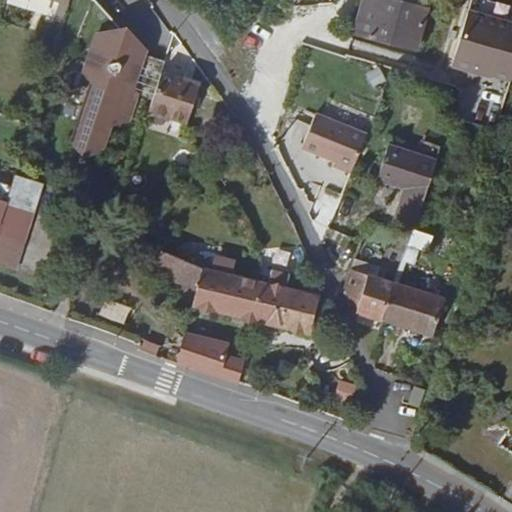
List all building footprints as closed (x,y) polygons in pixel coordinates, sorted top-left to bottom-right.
[(61,22),(67,4),(57,0),(51,19),(61,22)] [(369,0),(367,10),(360,8),(353,32),(413,49),(415,43),(420,44),(421,39),(416,37),(424,9),(421,8),(423,0),(369,0)] [(367,10),(369,0),(361,0),(360,8),(367,10)] [(490,73),(509,79),(511,70),(511,24),(465,10),(449,64),(471,71),(473,66),(491,71),(490,73)] [(131,90),(151,96),(163,61),(135,52),(136,47),(121,31),(93,38),(84,65),(95,77),(84,108),(85,109),(73,146),(81,155),(101,151),(110,124),(125,122),(135,94),(131,90)] [(489,76),(490,73),(491,71),(473,66),(471,71),(489,76)] [(197,86),(159,74),(151,96),(147,111),(185,124),(197,86)] [(300,148),(353,172),(371,133),(318,109),(300,148)] [(293,119),(287,141),(302,145),(307,123),(293,119)] [(410,229),(435,159),(386,144),(374,179),(402,188),(391,223),(410,229)] [(39,183),(14,174),(4,203),(30,212),(39,183)] [(0,217),(0,265),(12,269),(30,212),(4,203),(0,217)] [(406,240),(405,244),(425,250),(430,235),(410,229),(406,240)] [(309,335),(318,297),(284,288),(286,279),(268,274),(267,277),(261,276),(260,282),(229,275),(232,263),(216,259),(212,271),(199,268),(160,250),(149,275),(180,283),(177,297),(192,301),(189,306),(309,335)] [(353,313),(380,321),(392,282),(375,277),(378,269),(353,259),(349,269),(342,293),(351,308),(355,309),(353,313)] [(380,321),(431,336),(443,298),(424,292),(414,290),(392,282),(380,321)] [(183,333),(174,363),(235,384),(236,382),(242,360),(224,355),(226,343),(183,333)] [(339,379),(334,400),(350,403),(355,383),(339,379)] [(495,443),(511,419),(497,409),(481,433),(495,443)] [(412,424),(419,425),(421,415),(415,413),(412,424)] [(511,419),(495,443),(511,455),(511,454),(511,419)]
